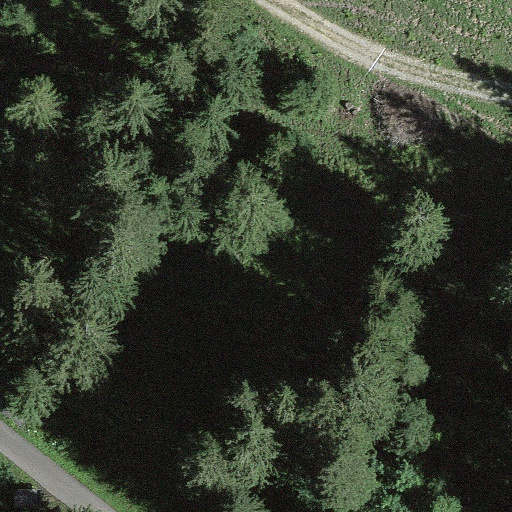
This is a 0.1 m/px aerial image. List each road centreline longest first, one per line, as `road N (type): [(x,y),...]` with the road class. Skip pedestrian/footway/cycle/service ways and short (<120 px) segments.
road 1 (track): [(511,97),(366,52),(278,0)]
road 2 (track): [(0,425),(109,511)]
